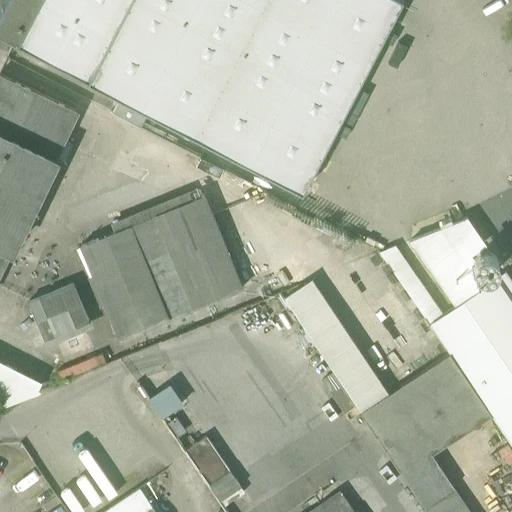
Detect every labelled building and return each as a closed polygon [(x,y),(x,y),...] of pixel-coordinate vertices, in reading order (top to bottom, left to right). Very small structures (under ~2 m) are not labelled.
[(0,35),(17,44),(39,0),(6,0),(0,13),(0,35)] [(39,0),(17,44),(118,97),(147,111),(302,192),(401,0),(39,0)] [(0,74),(0,132),(53,158),(54,157),(63,138),(77,109),(0,74)] [(139,125),(147,111),(118,97),(111,111),(139,125)] [(0,246),(9,250),(11,251),(55,159),(53,158),(0,132),(0,246)] [(63,138),(54,157),(65,162),(74,144),(63,138)] [(82,245),(121,339),(243,289),(204,195),(82,245)] [(425,260),(456,305),(503,273),(498,266),(498,262),(496,258),(493,255),(490,253),(464,216),(405,241),(415,264),(425,260)] [(379,251),(429,323),(442,315),(394,245),(381,251),(379,251)] [(0,246),(0,268),(9,250),(0,246)] [(511,281),(505,272),(503,273),(456,305),(442,315),(429,323),(450,353),(492,415),(511,444),(511,281)] [(285,297),(361,411),(388,393),(372,368),(312,279),(285,297)] [(29,302),(44,339),(89,320),(74,284),(29,302)] [(450,353),(388,393),(361,411),(360,412),(399,471),(401,474),(409,486),(424,508),(426,511),(469,511),(453,488),(432,454),(492,415),(450,353)] [(0,359),(0,368),(10,373),(37,389),(42,381),(0,359)] [(39,391),(37,389),(10,373),(0,368),(0,400),(7,404),(27,396),(39,391)] [(169,382),(147,397),(161,418),(184,403),(169,382)] [(167,424),(172,432),(179,426),(174,419),(167,424)] [(185,451),(218,499),(240,483),(207,435),(185,451)] [(140,487),(102,511),(143,511),(153,506),(140,487)] [(355,511),(340,489),(306,511),(355,511)]
